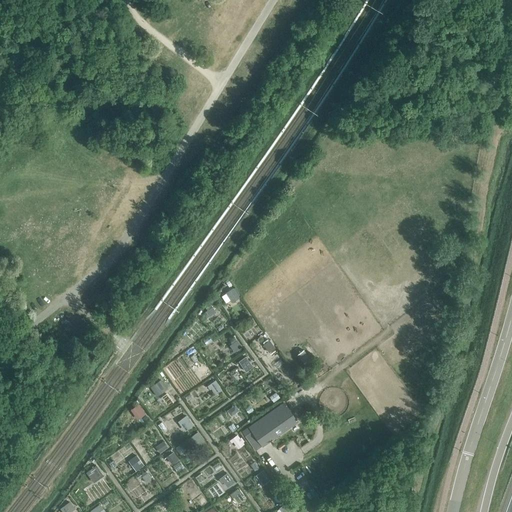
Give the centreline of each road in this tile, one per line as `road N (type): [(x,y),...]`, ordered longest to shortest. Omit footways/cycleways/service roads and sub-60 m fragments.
road 1 (unclassified): [(0,343),(115,245),(270,0)]
road 2 (unclassified): [(454,511),(511,318)]
